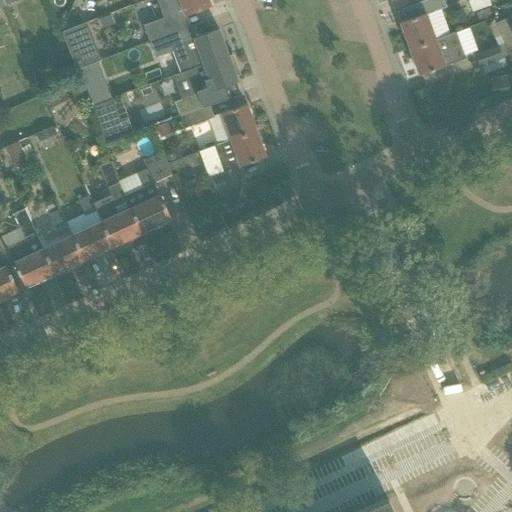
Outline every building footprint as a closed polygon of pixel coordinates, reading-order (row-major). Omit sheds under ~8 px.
[(143,26),(149,42),(183,29),(179,18),(210,6),(207,0),(156,0),(164,19),(143,26)] [(427,0),(432,12),(446,8),(443,0),(427,0)] [(399,23),(409,49),(436,39),(426,13),(399,23)] [(110,15),(98,19),(102,29),(114,24),(110,15)] [(493,20),(489,26),(499,46),(504,43),(495,24),(493,20)] [(62,32),(76,69),(78,68),(97,61),(99,61),(85,23),(62,32)] [(172,49),(181,72),(228,55),(218,29),(194,38),(190,27),(183,29),(149,42),(154,56),(172,49)] [(409,49),(419,75),(464,58),(455,33),(436,40),(436,39),(409,49)] [(476,54),(481,66),(501,58),(501,59),(509,56),(504,45),(497,48),(497,46),(491,48),(491,49),(476,54)] [(181,72),(172,75),(181,101),(178,102),(174,103),(179,115),(182,114),(208,104),(204,94),(230,84),(237,82),(232,68),(236,66),(232,56),(228,57),(228,55),(181,72)] [(97,61),(78,68),(82,80),(99,73),(101,73),(97,61)] [(507,75),(495,77),(497,90),(509,88),(507,75)] [(80,86),(71,90),(75,100),(84,96),(80,86)] [(66,94),(46,103),(49,109),(69,100),(66,94)] [(92,107),(106,144),(133,133),(127,117),(119,120),(111,100),(92,107)] [(182,114),(179,115),(184,129),(187,128),(199,123),(208,120),(213,118),(213,116),(208,104),(182,114)] [(245,104),(219,114),(229,141),(255,131),(245,104)] [(53,126),(36,134),(40,142),(56,135),(53,126)] [(205,178),(211,193),(238,183),(232,169),(265,157),(255,131),(229,141),(217,145),(214,146),(223,171),(205,178)] [(5,148),(12,163),(25,157),(21,148),(25,146),(30,157),(34,154),(27,138),(5,148)] [(154,183),(172,175),(167,164),(163,152),(143,161),(147,168),(136,174),(142,187),(124,195),(142,233),(171,220),(154,183)] [(167,164),(172,175),(199,165),(195,153),(167,164)] [(111,195),(93,203),(96,210),(101,220),(100,221),(112,247),(142,233),(124,195),(110,161),(99,165),(111,195)] [(77,200),(85,216),(96,210),(93,203),(89,194),(77,200)] [(51,200),(44,203),(47,210),(54,207),(51,200)] [(28,219),(55,275),(83,261),(71,235),(72,234),(60,208),(48,213),(52,221),(35,229),(29,218),(28,219)] [(12,262),(25,289),(55,275),(28,219),(23,209),(13,214),(25,237),(6,246),(13,261),(12,262)] [(71,235),(83,261),(112,247),(100,221),(72,234),(71,235)] [(0,299),(17,291),(5,266),(0,268),(0,299)] [(393,511),(387,498),(383,500),(357,511),(393,511)]
